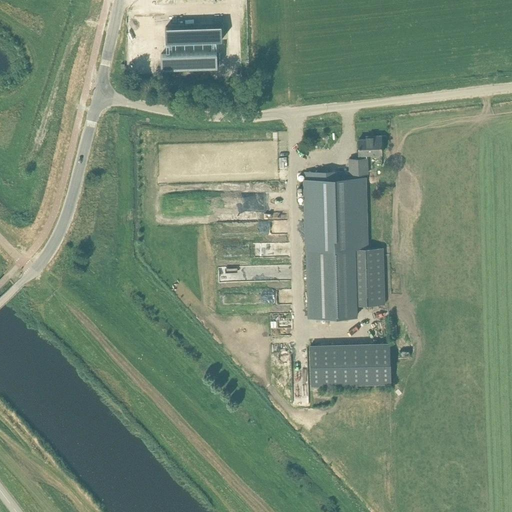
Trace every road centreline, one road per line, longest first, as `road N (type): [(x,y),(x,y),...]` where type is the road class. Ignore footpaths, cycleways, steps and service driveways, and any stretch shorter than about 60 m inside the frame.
road 1 (unclassified): [(99,96),(233,119),(511,87)]
road 2 (unclassified): [(32,272),(65,227),(99,96)]
